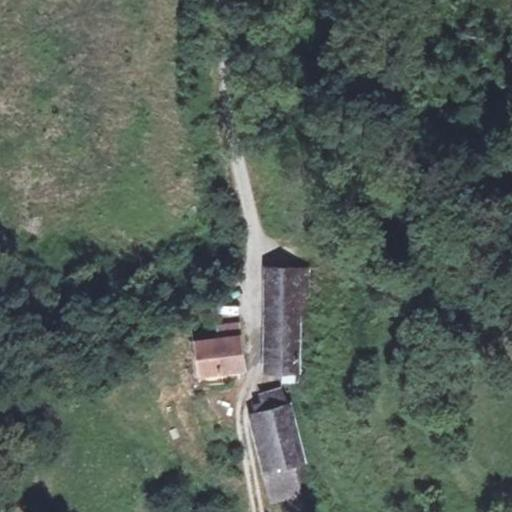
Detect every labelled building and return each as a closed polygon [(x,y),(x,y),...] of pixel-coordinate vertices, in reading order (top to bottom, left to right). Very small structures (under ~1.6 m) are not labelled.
[(283,269),(282,280),(310,282),(311,271),(283,269)] [(310,282),(282,280),(274,367),(300,369),(310,282)] [(228,338),(202,341),(205,371),(250,365),(243,325),(227,326),(228,338)] [(303,457),(297,431),(282,390),(268,393),(266,393),(271,406),(260,410),(279,466),(283,465),(288,462),(303,457)] [(303,457),(288,462),(300,505),(313,501),(310,488),(312,487),(303,457)]
